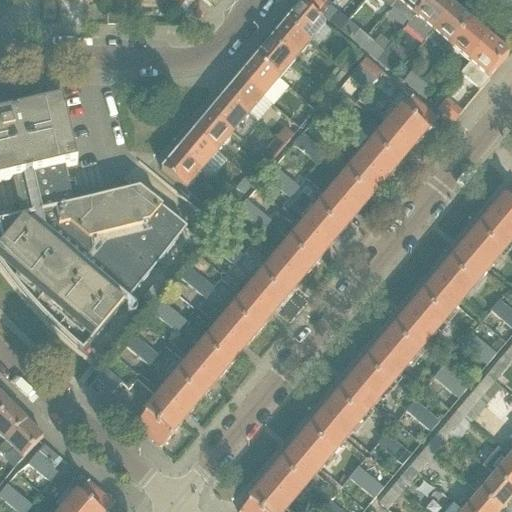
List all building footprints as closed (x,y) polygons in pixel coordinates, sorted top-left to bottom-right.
[(172,0),(179,10),(186,0),(172,0)] [(303,0),(322,16),(323,15),(331,5),(324,0),(303,0)] [(376,0),(389,11),(390,9),(397,0),(376,0)] [(397,0),(390,9),(408,24),(429,0),(397,0)] [(429,0),(408,24),(405,28),(424,44),(428,39),(453,9),(443,0),(429,0)] [(300,5),(285,23),(310,44),(325,26),(300,5)] [(445,54),(450,48),(473,21),(465,14),(462,16),(453,9),(428,39),(445,54)] [(331,21),(329,22),(340,32),(341,30),(343,28),(348,23),(337,13),(333,18),(331,21)] [(450,48),(469,64),(489,40),(480,32),(482,29),(473,21),(450,48)] [(285,23),(269,42),(294,62),(310,44),(285,23)] [(341,30),(340,32),(352,41),(353,40),(359,32),(348,23),(343,28),(341,30)] [(469,64),(459,75),(479,93),(489,81),(487,80),(508,56),(489,40),(469,64)] [(269,42),(254,61),(279,81),(294,62),(269,42)] [(367,52),(365,53),(376,63),(377,61),(384,54),(373,44),(368,50),(367,52)] [(377,61),(376,63),(391,76),(398,67),(384,54),(377,61)] [(347,56),(338,68),(346,74),(355,63),(347,56)] [(254,61),(238,79),(263,100),(279,81),(254,61)] [(338,68),(327,81),(335,87),(346,74),(338,68)] [(359,69),(350,80),(364,92),(367,94),(371,90),(373,87),(376,84),(359,69)] [(410,74),(403,83),(413,92),(421,83),(410,74)] [(238,79),(223,98),(248,118),(263,100),(238,79)] [(421,83),(413,92),(425,101),(432,93),(421,83)] [(319,90),(306,106),(314,112),(315,110),(326,97),(319,90)] [(220,101),(207,116),(232,137),(243,146),(259,127),(248,118),(223,98),(220,101)] [(412,98),(384,131),(410,153),(438,120),(412,98)] [(437,110),(453,123),(462,113),(446,99),(437,110)] [(60,335),(77,350),(82,354),(186,231),(139,191),(136,192),(73,206),(70,193),(75,192),(73,181),(68,182),(64,169),(76,166),(62,103),(34,109),(35,115),(19,119),(18,114),(0,118),(0,183),(12,181),(15,194),(10,196),(13,206),(17,205),(21,219),(0,223),(0,266),(11,282),(29,303),(44,319),(60,335)] [(330,103),(321,113),(346,134),(354,125),(330,103)] [(207,116),(192,135),(217,155),(223,148),(232,137),(207,116)] [(285,131),(276,142),(284,148),(293,137),(285,131)] [(384,131),(357,164),(382,186),(410,153),(384,131)] [(192,135),(176,153),(201,174),(217,155),(192,135)] [(302,136),(293,146),(318,167),(327,157),(302,136)] [(276,142),(266,153),(274,160),(284,148),(276,142)] [(201,174),(176,153),(161,171),(185,192),(193,183),(201,174)] [(265,179),(289,200),(302,184),(278,164),(265,179)] [(357,164),(329,197),(355,219),(382,186),(357,164)] [(255,167),(245,179),(246,179),(250,183),(252,184),(252,185),(262,174),(261,173),(259,171),(255,167)] [(245,179),(235,190),(242,195),(243,196),(252,185),(252,184),(250,183),(246,179),(245,179)] [(511,190),(488,219),(511,238),(511,190)] [(329,197),(301,230),(327,252),(355,219),(329,197)] [(245,203),(237,213),(261,233),(269,223),(245,203)] [(511,238),(488,219),(461,252),(487,274),(511,243),(511,238)] [(301,230),(273,263),(299,285),(327,252),(301,230)] [(217,236),(208,247),(233,268),(242,257),(217,236)] [(461,252),(433,285),(459,307),(487,274),(461,252)] [(273,263),(246,296),(272,318),(299,285),(273,263)] [(189,270),(180,280),(205,301),(214,291),(189,270)] [(142,300),(154,310),(174,287),(161,277),(142,300)] [(433,285),(405,317),(431,339),(459,307),(433,285)] [(246,296),(218,329),(244,351),(272,318),(246,296)] [(490,312),(511,330),(511,312),(499,301),(490,312)] [(161,303),(152,314),(177,335),(186,324),(161,303)] [(405,317),(377,350),(403,372),(431,339),(405,317)] [(218,329),(190,362),(216,384),(244,351),(218,329)] [(462,346),(486,367),(495,357),(494,356),(471,336),(470,336),(462,346)] [(133,337),(124,347),(149,368),(158,358),(133,337)] [(511,347),(503,359),(509,364),(510,365),(511,363),(511,347)] [(377,350),(350,383),(376,405),(403,372),(377,350)] [(503,359),(491,373),(499,379),(510,365),(509,364),(503,359)] [(190,362),(162,395),(188,417),(216,384),(190,362)] [(433,379),(458,399),(467,388),(442,368),(433,379)] [(104,370),(96,381),(112,395),(121,384),(104,370)] [(487,377),(472,395),(480,402),(495,383),(494,383),(487,377)] [(350,383),(322,416),(348,438),(376,405),(350,383)] [(188,417),(162,395),(134,428),(160,450),(188,417)] [(472,395),(457,413),(464,420),(480,402),(472,395)] [(0,415),(9,406),(0,397),(0,415)] [(405,414),(429,434),(438,423),(414,403),(405,414)] [(0,438),(5,443),(26,422),(9,406),(0,415),(0,438)] [(457,413),(441,431),(443,433),(449,438),(464,420),(457,413)] [(322,416),(294,449),(320,471),(348,438),(322,416)] [(26,422),(5,443),(0,448),(0,455),(4,460),(13,451),(22,460),(43,440),(26,422)] [(441,431),(429,445),(437,452),(449,438),(443,433),(441,431)] [(386,436),(377,446),(402,467),(403,465),(410,457),(409,456),(386,437),(386,436)] [(511,440),(502,452),(510,459),(511,460),(511,440)] [(294,449),(266,482),(293,504),(320,471),(294,449)] [(497,450),(481,468),(494,478),(495,477),(511,491),(511,460),(510,459),(509,461),(497,450)] [(422,453),(410,467),(418,474),(430,460),(422,453)] [(27,466),(44,480),(53,470),(36,456),(27,466)] [(410,467),(399,481),(406,488),(418,474),(410,467)] [(358,470),(349,480),(350,481),(373,501),(382,490),(381,490),(358,470)] [(77,497),(63,511),(108,511),(114,506),(87,484),(80,478),(79,477),(68,490),(69,491),(71,492),(77,497)] [(511,491),(495,477),(480,495),(499,511),(501,511),(511,499),(511,491)] [(266,482),(241,511),(285,511),(293,504),(266,482)] [(395,485),(379,505),(387,511),(390,508),(391,507),(403,492),(395,485)] [(6,488),(0,495),(0,500),(14,511),(28,511),(31,508),(6,488)] [(468,509),(465,511),(499,511),(480,495),(470,506),(468,509)] [(321,511),(340,511),(329,503),(321,511)]
